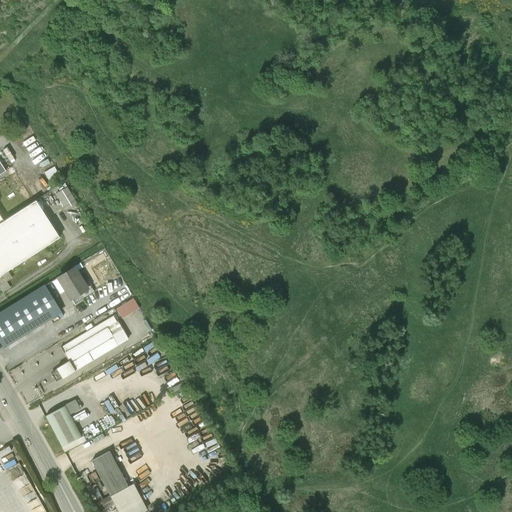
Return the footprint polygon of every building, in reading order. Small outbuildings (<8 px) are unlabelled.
[(58,192),(66,209),(78,203),(70,187),(58,192)] [(0,223),(0,276),(60,238),(35,200),(33,202),(3,221),(0,223)] [(75,268),(56,280),(69,301),(88,290),(75,268)] [(11,306),(0,312),(0,343),(3,348),(61,313),(44,286),(11,306)] [(136,297),(117,306),(123,317),(141,308),(136,297)] [(55,369),(61,379),(127,340),(121,330),(113,316),(60,348),(66,358),(68,362),(55,369)] [(74,330),(80,328),(76,318),(70,321),(74,330)] [(75,401),(65,406),(70,415),(80,410),(75,401)] [(65,406),(45,417),(62,448),(81,437),(70,415),(65,406)] [(81,437),(62,448),(65,453),(86,442),(83,436),(81,437)] [(129,487),(110,497),(117,511),(145,511),(147,511),(133,484),(129,487)] [(103,509),(113,504),(109,496),(99,501),(103,509)]
